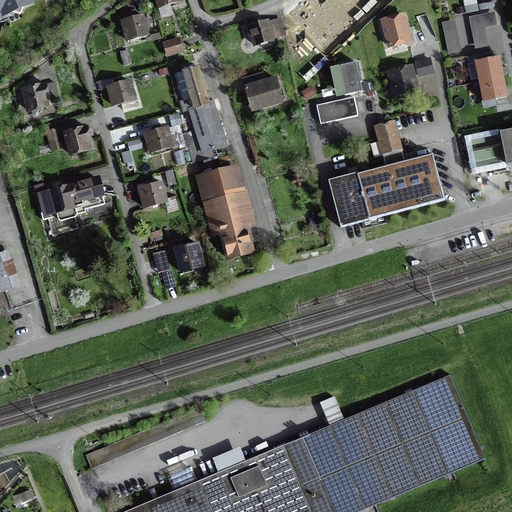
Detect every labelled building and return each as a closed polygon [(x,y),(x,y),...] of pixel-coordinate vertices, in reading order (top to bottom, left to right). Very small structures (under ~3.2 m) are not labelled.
[(0,0),(0,2),(1,6),(0,9),(3,16),(11,13),(19,16),(23,8),(31,4),(29,0),(0,0)] [(180,0),(154,0),(157,10),(181,4),(180,0)] [(353,22),(332,0),(306,0),(296,9),(304,17),(301,20),(318,39),(321,36),(329,44),(353,22)] [(487,45),(484,28),(497,25),(494,13),(468,18),(474,48),(487,45)] [(403,16),(383,21),(389,46),(404,42),(407,44),(410,44),(412,40),(411,37),(408,35),(403,16)] [(142,18),(121,23),(126,46),(148,40),(142,18)] [(249,27),(250,31),(247,32),(249,37),(252,36),(255,45),(273,40),(272,39),(280,37),(275,20),(268,23),(268,22),(249,27)] [(461,51),(454,21),(441,24),(448,54),(461,51)] [(161,44),(165,56),(182,51),(178,39),(161,44)] [(130,65),(126,52),(120,54),(124,67),(130,65)] [(475,62),(484,101),(507,97),(505,88),(500,66),(498,57),(475,62)] [(430,59),(414,63),(418,77),(433,73),(430,59)] [(356,62),(339,66),(345,95),(363,91),(356,62)] [(410,67),(386,73),(392,98),(416,93),(410,67)] [(199,71),(180,77),(205,157),(224,151),(199,71)] [(276,75),(245,83),(252,111),(283,103),(276,75)] [(130,82),(106,88),(112,110),(136,104),(130,82)] [(42,86),(23,92),(30,118),(50,112),(48,104),(53,102),(50,90),(44,92),(42,86)] [(355,101),(318,109),(322,125),(359,116),(355,101)] [(384,169),(329,184),(341,230),(444,203),(432,156),(404,164),(393,123),(373,129),(384,169)] [(83,127),(63,133),(70,159),(91,153),(88,145),(94,144),(91,132),(85,133),(83,127)] [(169,128),(144,134),(150,156),(174,149),(169,128)] [(58,130),(48,132),(52,150),(62,148),(58,130)] [(511,131),(500,134),(507,166),(511,164),(511,131)] [(130,163),(128,153),(121,154),(123,164),(130,163)] [(219,233),(227,261),(254,254),(245,224),(250,223),(235,170),(199,180),(214,234),(219,233)] [(175,186),(171,171),(165,172),(169,187),(175,186)] [(299,175),(293,177),(295,186),(302,184),(299,175)] [(47,185),(35,188),(44,222),(57,219),(59,221),(62,223),(76,219),(77,217),(86,215),(86,212),(105,206),(103,198),(105,197),(100,178),(48,191),(47,185)] [(161,181),(137,187),(143,209),(167,203),(161,181)] [(163,239),(160,231),(149,234),(151,243),(163,239)] [(199,246),(175,252),(180,274),(205,268),(199,246)] [(0,258),(0,309),(6,307),(1,293),(11,289),(0,258)] [(171,274),(163,276),(166,288),(174,286),(171,274)] [(174,491),(123,511),(356,511),(485,458),(451,376),(344,421),(334,397),(320,403),(329,425),(246,460),(240,447),(212,458),(218,472),(198,481),(191,466),(167,476),(174,491)] [(201,408),(144,432),(150,445),(207,421),(201,408)] [(144,432),(87,456),(93,469),(150,445),(144,432)] [(12,498),(16,506),(35,499),(31,490),(12,498)]
